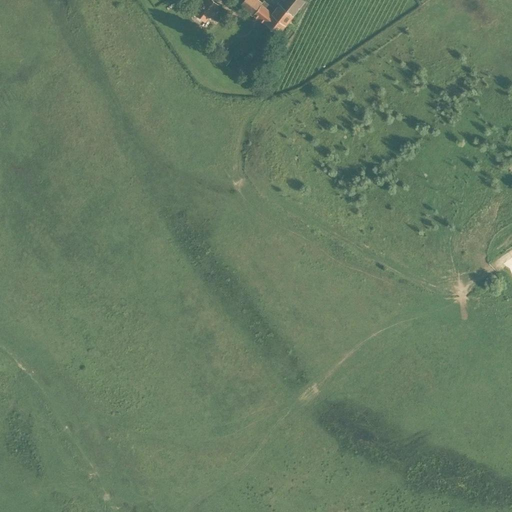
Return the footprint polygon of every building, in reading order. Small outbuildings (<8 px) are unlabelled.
[(217,5),(211,0),(203,0),(202,1),(199,5),(202,7),(197,14),(205,20),(217,5)] [(252,15),(260,5),(272,14),(285,25),(294,14),(280,4),(278,7),(268,0),(263,0),(263,2),(260,0),(236,0),(241,4),(240,5),(252,15)] [(282,0),(280,4),(294,14),(304,0),(282,0)] [(285,25),(272,14),(260,5),(252,15),(254,16),(251,20),(256,24),(259,20),(264,24),(265,23),(278,34),(285,25)] [(220,40),(231,28),(221,20),(211,32),(220,40)] [(226,49),(219,59),(226,64),(233,54),(226,49)]
